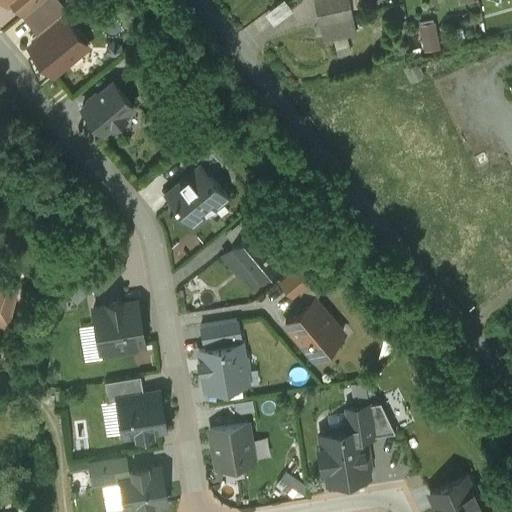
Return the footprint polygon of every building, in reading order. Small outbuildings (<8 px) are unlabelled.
[(40,0),(11,0),(23,14),(40,0)] [(58,0),(40,0),(23,14),(35,28),(29,34),(35,41),(64,18),(58,11),(64,7),(58,0)] [(315,0),(324,37),(355,31),(348,0),(315,0)] [(64,18),(35,41),(41,48),(36,52),(51,70),(62,61),(65,64),(87,45),(64,18)] [(422,48),(439,47),(438,20),(421,21),(422,48)] [(112,81),(82,107),(102,132),(112,124),(114,126),(125,117),(123,114),(133,106),(112,81)] [(222,162),(199,137),(181,153),(194,168),(201,162),(209,172),(222,162)] [(194,168),(187,173),(179,180),(164,192),(190,223),(203,214),(193,200),(202,193),(214,207),(229,196),(209,172),(201,162),(194,168)] [(258,204),(243,217),(253,228),(256,226),(268,216),(258,204)] [(268,216),(256,226),(265,237),(277,227),(268,216)] [(253,228),(231,246),(244,262),(239,266),(251,281),(281,256),(265,237),(256,226),(253,228)] [(112,253),(86,278),(99,291),(125,266),(112,253)] [(304,258),(280,278),(294,295),(298,292),(308,283),(318,275),(304,258)] [(19,279),(0,273),(0,329),(5,331),(19,279)] [(308,283),(298,292),(308,303),(313,299),(312,299),(314,298),(318,295),(308,283)] [(336,325),(315,299),(314,298),(312,299),(313,299),(308,303),(286,321),(285,322),(286,323),(312,355),(313,356),(333,339),(327,332),(336,325)] [(134,301),(121,303),(120,301),(108,303),(108,305),(95,307),(93,307),(93,309),(94,310),(100,347),(100,350),(102,349),(110,348),(111,353),(134,349),(133,344),(141,342),(141,343),(143,342),(143,340),(136,302),(136,300),(134,300),(134,301)] [(236,318),(201,324),(204,342),(239,336),(236,318)] [(239,336),(204,342),(205,348),(199,349),(200,359),(198,360),(200,370),(202,370),(205,388),(243,381),(241,368),(246,367),(244,355),(242,356),(239,336)] [(140,375),(104,381),(108,401),(117,399),(117,398),(143,394),(140,375)] [(143,394),(117,398),(117,399),(123,434),(137,432),(137,435),(151,433),(150,430),(164,428),(158,391),(143,394)] [(233,419),(255,417),(253,397),(232,399),(233,419)] [(380,402),(344,407),(344,409),(346,409),(350,429),(360,427),(362,437),(394,432),(394,431),(380,402)] [(246,421),(210,428),(217,466),(253,460),(246,421)] [(350,429),(321,433),(319,434),(320,435),(322,448),(321,448),(320,448),(319,448),(319,450),(322,466),(322,468),(324,468),(324,467),(325,467),(327,480),(327,481),(367,475),(369,475),(368,473),(362,437),(360,427),(350,429)] [(124,453),(89,459),(93,483),(120,478),(119,473),(127,472),(124,453)] [(119,473),(120,478),(125,509),(166,502),(160,466),(147,469),(147,466),(131,469),(132,471),(127,472),(119,473)] [(286,470),(277,484),(296,498),(306,484),(286,470)] [(481,511),(465,475),(429,491),(438,509),(440,508),(442,511),(481,511)] [(507,511),(502,502),(486,510),(487,511),(507,511)]
